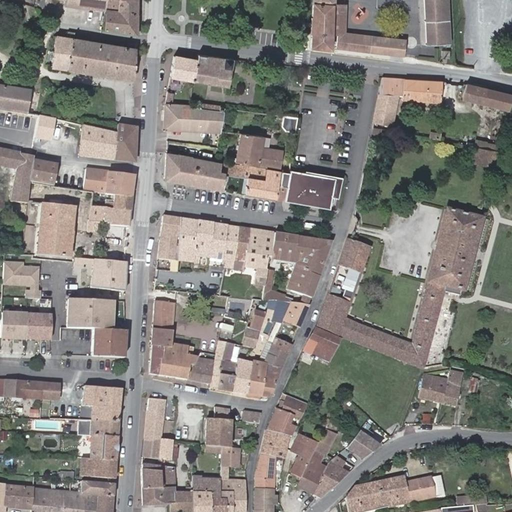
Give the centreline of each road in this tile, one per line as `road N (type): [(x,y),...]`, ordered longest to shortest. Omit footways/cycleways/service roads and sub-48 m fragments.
road 1 (residential): [(318,511),(406,444),(450,434),(511,438)]
road 2 (tertiary): [(156,39),(371,64)]
road 3 (residential): [(148,201),(339,228)]
road 4 (residential): [(271,407),(339,228)]
road 5 (tertiary): [(139,384),(148,201)]
road 6 (residential): [(339,228),(371,64)]
road 7 (residential): [(0,142),(150,169)]
road 8 (tertiary): [(371,64),(511,81)]
road 9 (residential): [(0,373),(139,384)]
road 10 (residential): [(139,384),(271,407)]
road 11 (tertiary): [(150,169),(156,39)]
road 12 (tertiary): [(127,511),(139,384)]
